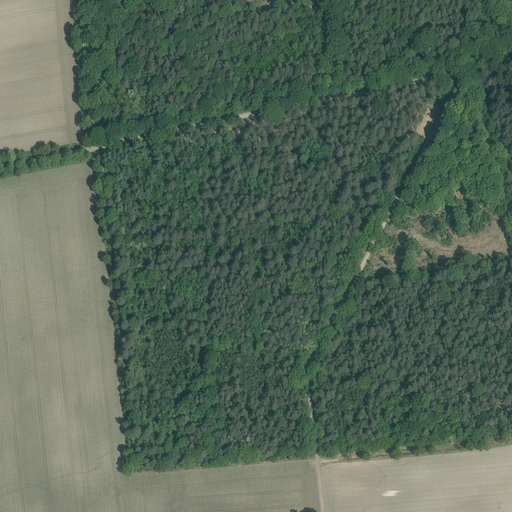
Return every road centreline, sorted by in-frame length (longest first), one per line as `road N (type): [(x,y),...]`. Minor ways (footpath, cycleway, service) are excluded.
road 1 (track): [(0,165),(467,68)]
road 2 (track): [(316,450),(308,366),(387,219)]
road 3 (track): [(511,441),(317,461)]
road 4 (track): [(387,219),(467,68)]
road 5 (track): [(92,146),(80,0)]
